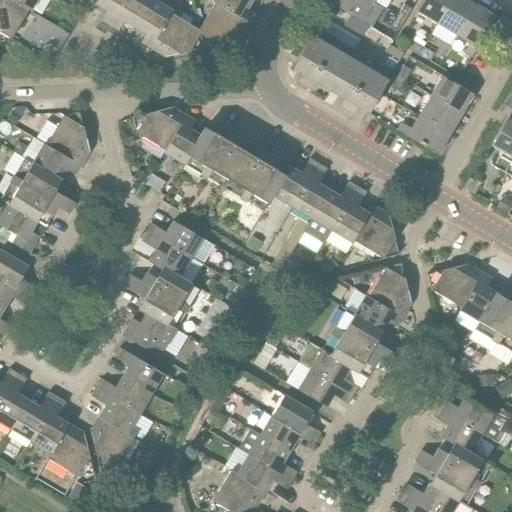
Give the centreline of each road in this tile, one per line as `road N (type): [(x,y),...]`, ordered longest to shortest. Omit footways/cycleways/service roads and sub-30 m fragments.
road 1 (residential): [(112,168),(125,174),(130,235),(114,260),(110,336),(82,385),(14,353),(53,271)]
road 2 (residential): [(427,338),(385,400),(351,418),(312,485),(312,507),(320,511)]
road 3 (residential): [(439,197),(269,99),(261,82)]
road 4 (residential): [(373,511),(407,451),(406,432),(437,384),(434,369)]
road 5 (residential): [(261,82),(109,93)]
road 6 (residential): [(427,338),(414,247),(439,197)]
road 7 (residential): [(439,197),(504,81)]
